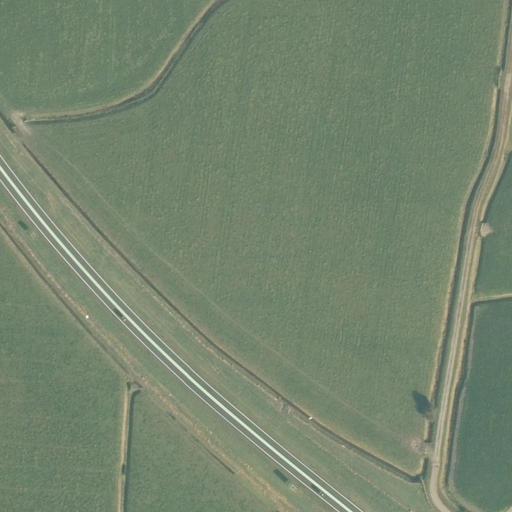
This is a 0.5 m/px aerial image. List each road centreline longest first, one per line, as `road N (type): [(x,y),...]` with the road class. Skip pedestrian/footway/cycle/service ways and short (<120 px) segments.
road 1 (track): [(511,29),(497,150),(472,224),(430,498),(444,511)]
road 2 (trunk): [(349,511),(137,328),(0,169)]
